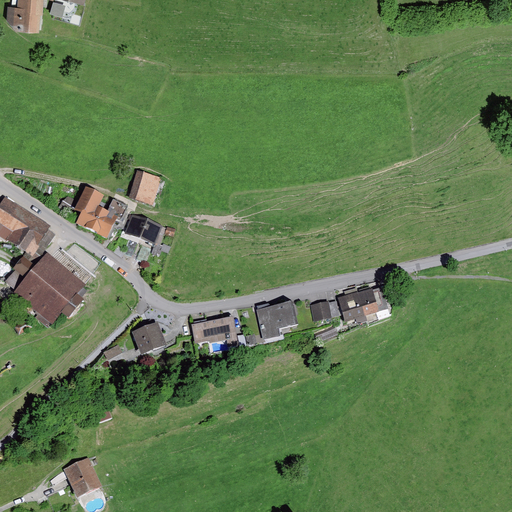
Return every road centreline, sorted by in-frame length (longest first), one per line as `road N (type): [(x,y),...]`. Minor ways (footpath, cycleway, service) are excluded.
road 1 (residential): [(0,184),(125,270),(149,299),(177,310),(511,244)]
road 2 (motorway): [(187,0),(328,161),(511,404)]
road 3 (motorway): [(511,328),(266,0)]
road 4 (track): [(0,447),(149,299)]
road 5 (track): [(134,204),(80,185),(0,174)]
